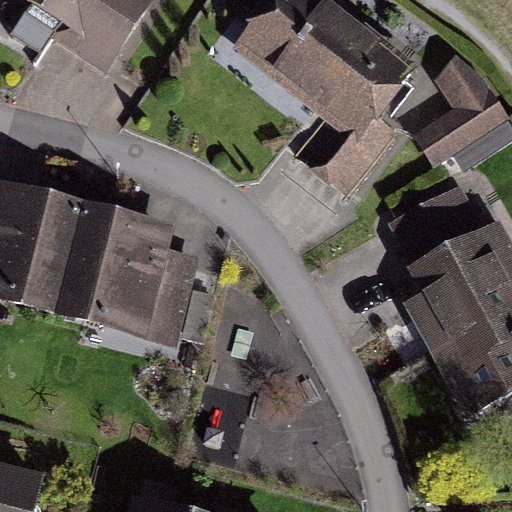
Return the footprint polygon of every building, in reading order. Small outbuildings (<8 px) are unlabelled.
[(12,0),(13,1),(0,19),(0,55),(32,78),(53,48),(105,84),(162,0),(12,0)] [(421,70),(330,0),(267,0),(230,49),(328,125),(300,161),(354,203),(402,140),(380,123),(421,70)] [(442,173),(511,131),(511,121),(475,59),(401,103),(442,173)] [(458,188),(387,229),(431,305),(411,317),(473,425),(511,402),(511,241),(496,214),(479,224),(458,188)] [(0,304),(58,319),(84,223),(0,198),(0,304)] [(180,351),(204,257),(84,223),(58,319),(180,351)] [(36,511),(48,471),(0,458),(0,511),(36,511)]
